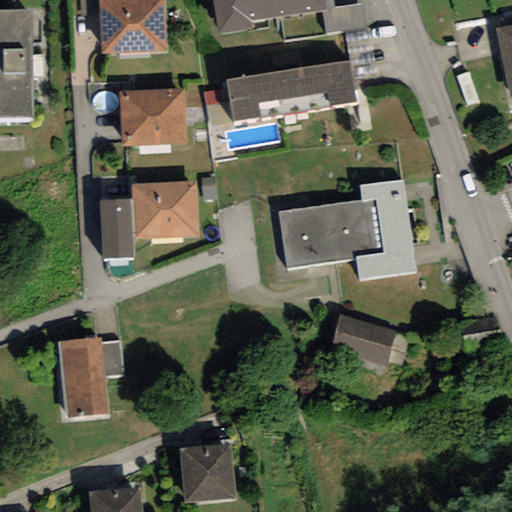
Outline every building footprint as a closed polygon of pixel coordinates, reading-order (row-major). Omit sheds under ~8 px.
[(148,0),(96,3),(99,60),(168,56),(164,0),(148,0)] [(213,0),(220,41),(252,36),(250,27),(326,15),(323,0),(213,0)] [(31,21),(0,21),(0,125),(32,126),(31,80),(42,80),(43,58),(31,58),(31,21)] [(511,29),(495,32),(509,102),(511,101),(511,29)] [(349,66),(227,87),(234,128),(356,108),(349,66)] [(117,97),(121,150),(186,146),(183,93),(117,97)] [(131,202),(134,244),(138,244),(198,240),(194,185),(130,189),(131,202)] [(362,204),(279,216),(287,273),(357,263),(359,284),(416,276),(404,185),(360,191),(362,204)] [(134,244),(131,202),(96,204),(100,271),(139,269),(138,244),(134,244)] [(340,317),(329,353),(384,370),(395,334),(340,317)] [(505,346),(496,320),(458,328),(473,361),(505,346)] [(60,347),(67,423),(107,419),(103,379),(100,346),(100,343),(60,347)] [(120,344),(100,346),(103,379),(123,377),(120,344)] [(230,448),(178,454),(184,507),(236,501),(230,448)] [(140,511),(139,491),(87,497),(88,511),(140,511)]
